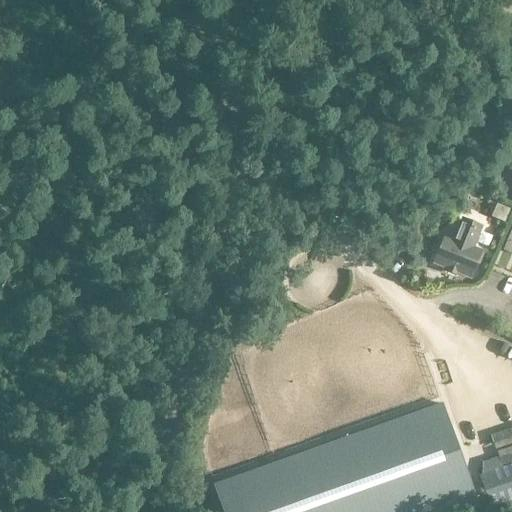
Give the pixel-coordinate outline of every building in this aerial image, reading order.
[(483,206),(496,211),(502,199),(489,193),(483,206)] [(445,236),(434,264),(471,279),(482,251),(473,248),(481,230),(461,222),(453,240),(445,236)] [(511,253),(511,228),(502,252),(511,255),(511,253)] [(460,321),(457,330),(479,338),(482,328),(460,321)] [(479,511),(441,405),(276,464),(214,486),(223,511),(479,511)] [(511,511),(511,464),(481,475),(493,507),(494,511),(511,511)]
